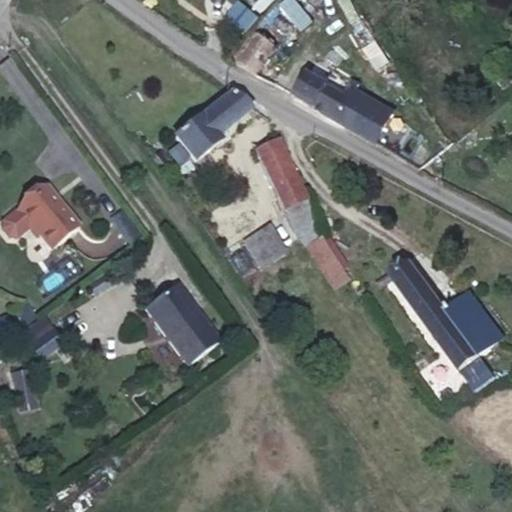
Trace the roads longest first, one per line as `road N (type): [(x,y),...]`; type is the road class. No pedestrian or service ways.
road 1 (track): [(250,442),(256,340),(5,0)]
road 2 (residential): [(511,230),(275,106),(110,0)]
